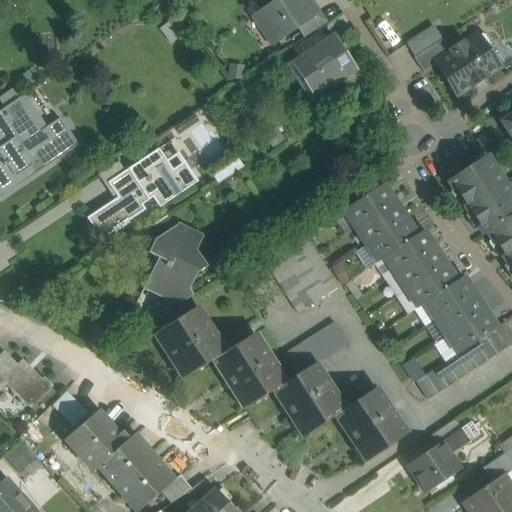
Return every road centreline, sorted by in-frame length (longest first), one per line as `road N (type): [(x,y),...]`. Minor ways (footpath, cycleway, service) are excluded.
road 1 (residential): [(0,316),(207,438),(311,511)]
road 2 (residential): [(511,86),(411,158)]
